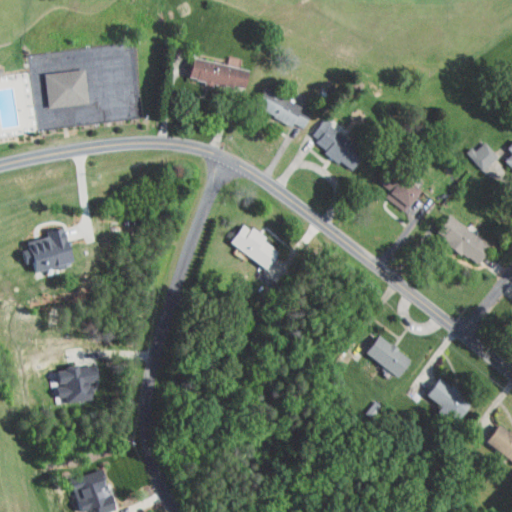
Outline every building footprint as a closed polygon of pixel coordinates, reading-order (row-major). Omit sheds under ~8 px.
[(237,62),(180,51),(176,71),(233,82),(237,62)] [(33,66),(36,100),(76,96),(73,62),(33,66)] [(280,118),(281,116),(292,121),(300,105),(251,81),(242,100),(280,118)] [(311,114),(298,133),(341,162),(354,143),(311,114)] [(511,134),(509,137),(504,132),(495,140),(500,145),(493,153),(506,167),(511,160),(511,134)] [(486,149),(472,133),(456,148),(470,163),(486,149)] [(378,184),(374,189),(392,204),(409,184),(390,168),(387,172),(376,162),(366,174),(378,184)] [(465,258),(479,240),(437,207),(423,225),(465,258)] [(217,236),(254,262),(268,242),(230,216),(217,236)] [(59,253),(50,220),(34,224),(35,228),(14,234),(22,266),(52,258),(51,255),(59,253)] [(387,369),(399,351),(365,328),(353,347),(387,369)] [(79,393),(78,376),(84,375),(82,358),(45,361),(46,379),(43,379),(44,390),(52,389),(53,395),(79,393)] [(460,393),(426,371),(413,391),(447,413),(460,393)] [(507,458),(511,450),(511,434),(485,417),(473,436),(507,458)] [(66,504),(83,500),(85,507),(102,503),(92,463),(58,471),(66,504)]
